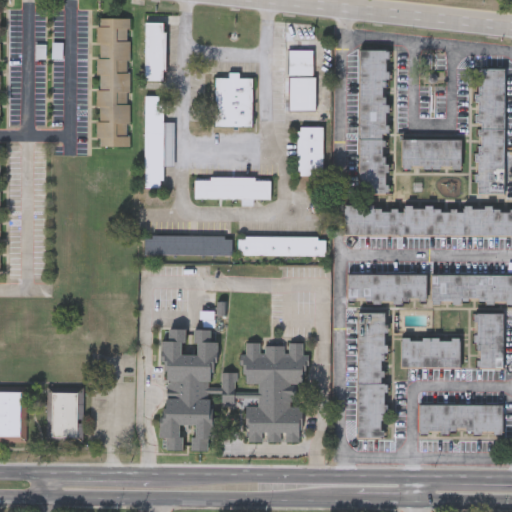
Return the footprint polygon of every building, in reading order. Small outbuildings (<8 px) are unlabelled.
[(129,146),(96,146),(96,18),(129,18),(129,146)] [(144,80),(144,22),(165,22),(165,80),(144,80)] [(287,74),(287,49),(312,49),(312,74),(287,74)] [(357,193),(359,49),(387,50),(385,193),(357,193)] [(504,194),(476,194),(477,68),(505,68),(504,194)] [(253,76),(253,127),(214,127),(214,75),(253,76)] [(314,76),(314,111),(287,111),(287,76),(314,76)] [(172,122),(172,165),(161,165),(161,187),(144,187),(144,95),(161,96),(161,122),(172,122)] [(323,127),(323,174),(297,174),(297,127),(323,127)] [(460,168),(401,168),(401,140),(460,140),(460,168)] [(194,177),(270,177),(270,197),(194,197),(194,177)] [(511,235),(343,234),(344,207),(402,207),(462,208),(462,207),(511,207),(511,235)] [(144,253),(144,234),(231,234),(231,253),(144,253)] [(237,257),(237,236),(325,236),(325,257),(237,257)] [(425,274),(425,301),(347,300),(347,273),(425,274)] [(431,274),(511,274),(511,302),(431,302),(431,274)] [(356,438),(357,312),(384,312),(383,438),(356,438)] [(503,368),(475,368),(474,313),(503,313),(503,368)] [(302,355),(308,355),(308,365),(305,365),(305,374),(302,374),(302,383),(290,383),(290,388),(295,388),(295,401),(289,401),(289,406),(302,406),(302,429),(298,429),(298,432),(298,442),(285,442),(285,432),(280,432),(280,442),(267,442),(267,432),(262,432),(262,442),(248,441),(248,431),(248,428),(245,428),(245,406),(251,407),(256,407),(257,397),(234,397),(233,405),(220,405),(220,392),(212,392),(212,421),(215,421),(214,439),(207,439),(207,451),(190,451),(191,437),(195,437),(195,425),(179,425),(179,437),(183,437),(183,450),(164,450),(164,438),(159,438),(159,417),(163,417),(163,405),(166,406),(167,371),(164,371),(165,361),(160,361),(160,341),(167,341),(167,329),(185,330),(185,343),(181,342),(181,355),(196,355),(197,342),(193,342),(193,329),(214,329),(214,342),(217,342),(217,362),(214,362),(214,372),(211,372),(210,381),(208,381),(207,386),(220,386),(220,371),(236,371),(236,391),(257,392),(257,383),(244,382),(245,373),(242,373),(242,364),(239,364),(239,354),(245,354),(245,342),(259,342),(259,352),(263,352),(263,344),(284,344),(284,353),(288,353),(288,341),(302,342),(302,355)] [(459,337),(459,368),(401,368),(401,337),(459,337)] [(0,387),(25,387),(24,442),(0,442),(0,387)] [(45,441),(45,387),(81,388),(80,441),(45,441)] [(502,405),(502,432),(418,432),(418,404),(502,405)]
